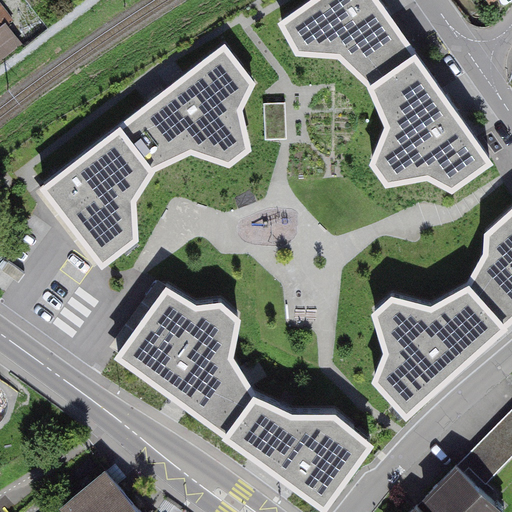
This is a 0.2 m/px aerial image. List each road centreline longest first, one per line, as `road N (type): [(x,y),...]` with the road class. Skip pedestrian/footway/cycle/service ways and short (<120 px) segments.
road 1 (secondary): [(250,511),(0,332)]
road 2 (residential): [(359,511),(419,442),(511,358)]
